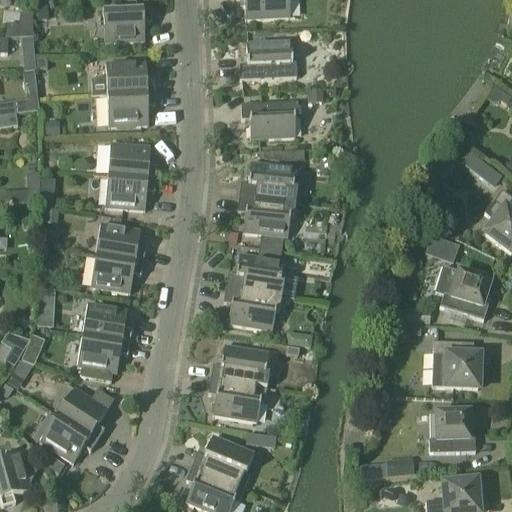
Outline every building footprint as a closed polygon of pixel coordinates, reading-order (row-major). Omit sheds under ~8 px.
[(235,0),(236,4),(244,4),(245,24),(289,22),(289,2),(292,1),(292,0),(235,0)] [(103,15),(104,47),(144,46),(143,27),(151,26),(150,12),(103,15)] [(32,20),(20,20),(20,32),(33,32),(32,20)] [(247,68),(239,69),(239,84),(296,82),(295,66),(291,66),(290,46),(246,48),(247,68)] [(36,73),(47,73),(47,62),(35,62),(36,73)] [(154,97),(154,84),(146,84),(145,65),(105,67),(106,78),(91,85),(92,101),(106,100),(106,99),(154,97)] [(154,97),(106,99),(106,100),(108,132),(148,130),(147,111),(155,110),(154,97)] [(0,119),(16,117),(14,105),(0,107),(0,119)] [(240,108),(241,124),(249,123),(250,144),(294,142),(294,121),(298,121),(297,106),(240,108)] [(16,117),(0,119),(0,131),(17,129),(16,117)] [(110,148),(107,180),(155,184),(156,170),(148,170),(150,151),(110,148)] [(481,165),(473,177),(488,188),(496,176),(481,165)] [(238,201),(295,207),(296,192),(292,192),(295,172),(250,166),(248,187),(240,186),(238,201)] [(155,184),(107,180),(104,212),(144,215),(146,196),(154,197),(155,184)] [(54,209),(55,183),(42,182),(41,209),(54,209)] [(0,208),(28,207),(27,194),(0,195),(0,208)] [(511,201),(502,194),(484,217),(494,225),(485,238),(511,258),(511,255),(511,201)] [(238,201),(237,216),(245,217),(242,237),(287,242),(289,222),(293,222),(295,207),(238,201)] [(101,228),(95,260),(143,267),(145,254),(137,253),(140,234),(101,228)] [(431,240),(425,256),(441,261),(446,246),(431,240)] [(281,301),(284,286),(280,286),(283,266),(239,258),(235,278),(228,277),(225,292),(281,301)] [(143,267),(95,260),(90,291),(129,298),(133,279),(140,280),(143,267)] [(439,311),(483,325),(487,312),(481,310),(489,285),(458,275),(457,276),(443,272),(435,296),(443,299),(439,311)] [(281,301),(225,292),(223,307),(230,308),(227,328),(271,335),(275,315),(279,316),(281,301)] [(38,293),(38,307),(54,308),(54,294),(38,293)] [(87,307),(82,339),(129,347),(132,334),(124,333),(127,314),(87,307)] [(404,325),(429,327),(430,315),(405,312),(404,325)] [(420,328),(404,327),(403,339),(420,340),(420,328)] [(298,350),(300,338),(286,336),(284,348),(298,350)] [(129,347),(82,339),(77,371),(116,378),(119,359),(127,360),(129,347)] [(14,370),(18,364),(30,344),(18,340),(10,353),(4,364),(14,370)] [(433,346),(431,391),(477,393),(478,360),(462,359),(463,347),(433,346)] [(266,392),(268,378),(264,377),(268,357),(224,349),(220,369),(212,368),(210,383),(266,392)] [(39,355),(27,350),(21,364),(28,367),(34,370),(34,369),(39,355)] [(266,392),(210,383),(207,398),(215,399),(212,419),(256,427),(260,406),(263,407),(266,392)] [(74,392),(56,419),(97,445),(104,434),(97,429),(107,413),(74,392)] [(436,443),(428,443),(429,457),(475,456),(474,442),(469,443),(468,416),(435,417),(436,443)] [(97,445),(56,419),(39,446),(73,468),(83,452),(90,456),(97,445)] [(258,450),(260,439),(246,437),(245,449),(258,450)] [(191,471),(243,492),(249,479),(245,477),(253,458),(212,441),(204,460),(197,457),(191,471)] [(20,456),(0,461),(0,505),(2,511),(15,507),(13,500),(31,495),(29,487),(36,475),(24,468),(20,456)] [(238,506),(243,492),(191,471),(185,485),(193,488),(185,507),(197,511),(231,511),(234,505),(238,506)] [(425,505),(425,511),(477,511),(475,485),(443,488),(444,503),(425,505)]
